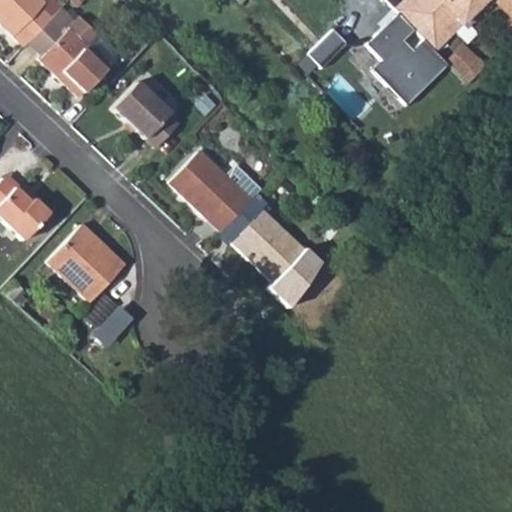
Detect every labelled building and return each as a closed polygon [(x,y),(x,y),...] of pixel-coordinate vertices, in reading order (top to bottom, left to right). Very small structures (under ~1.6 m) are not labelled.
[(39,0),(0,0),(0,25),(22,47),(26,43),(50,18),(39,8),(42,3),(39,0)] [(51,0),(39,0),(42,3),(39,8),(50,18),(60,8),(51,0)] [(409,0),(399,0),(391,9),(395,13),(395,14),(409,0)] [(409,0),(395,14),(430,49),(460,20),(464,25),(489,0),(409,0)] [(50,18),(26,43),(40,57),(37,61),(76,97),(107,65),(84,44),(95,33),(78,17),(74,21),(60,8),(50,18)] [(395,14),(395,13),(362,45),(378,61),(369,71),(404,106),(446,65),(430,49),(395,14)] [(330,30),(304,55),(318,69),(342,46),(342,42),(330,30)] [(95,33),(84,44),(107,65),(108,56),(113,50),(95,33)] [(462,49),(446,66),(459,78),(474,61),(462,49)] [(133,83),(109,108),(141,140),(143,138),(153,147),(174,124),(164,115),(165,113),(133,83)] [(193,152),(165,182),(204,219),(216,231),(245,201),(193,152)] [(4,175),(0,178),(26,203),(30,198),(4,175)] [(26,203),(0,178),(0,221),(20,239),(45,213),(30,198),(26,203)] [(257,212),(228,241),(271,282),(300,252),(257,212)] [(86,242),(90,238),(77,226),(44,261),(86,300),(119,264),(106,252),(102,256),(86,242)] [(106,252),(90,238),(86,242),(102,256),(106,252)] [(115,303),(91,333),(106,346),(130,316),(115,303)]
